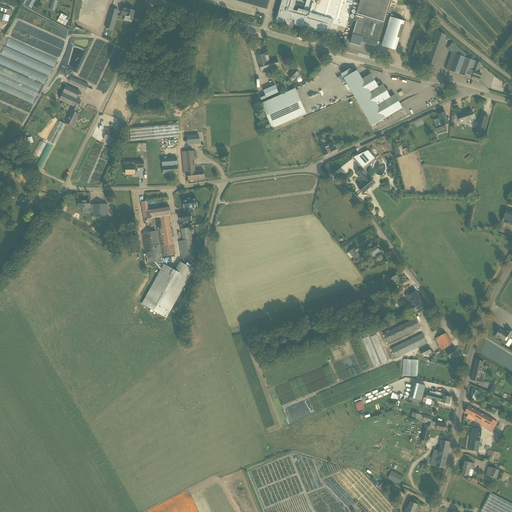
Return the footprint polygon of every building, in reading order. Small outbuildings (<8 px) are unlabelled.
[(36,0),(28,0),(28,1),(26,0),(24,0),(22,4),(31,8),(36,0)] [(282,0),(277,19),(277,20),(279,22),(282,23),(286,24),(289,24),(289,23),(290,19),(295,21),(294,23),(295,25),(328,34),(330,33),(331,29),(330,29),(332,24),(346,28),(347,24),(351,10),(354,0),(355,0),(359,1),(359,0),(282,0)] [(360,47),(361,42),(363,38),(374,41),(378,42),(390,0),(360,0),(356,14),(355,14),(354,16),(353,21),(356,22),(350,44),(360,47)] [(0,12),(7,15),(8,10),(8,8),(0,5),(0,12)] [(133,18),(134,11),(131,10),(131,9),(123,6),(121,15),(125,16),(124,19),(125,20),(124,21),(132,23),(133,18)] [(108,19),(116,21),(117,15),(109,13),(108,19)] [(390,17),(381,46),(396,51),(396,50),(399,38),(400,39),(400,38),(399,38),(403,26),(404,26),(403,26),(404,22),(390,17)] [(14,29),(10,37),(58,58),(61,51),(14,29)] [(445,36),(437,29),(424,65),(434,69),(443,44),(446,45),(447,42),(444,40),(445,36)] [(6,46),(54,67),(57,60),(9,39),(6,46)] [(419,58),(421,53),(424,43),(417,41),(412,56),(419,58)] [(5,46),(1,54),(49,76),(53,68),(5,46)] [(475,61),(465,58),(467,54),(464,53),(462,57),(452,53),(446,70),(469,78),(471,79),(479,82),(482,74),(479,74),(480,70),(479,70),(481,63),(476,61),(476,62),(475,61)] [(259,64),(267,62),(264,54),(256,56),(259,64)] [(0,65),(44,85),(48,77),(0,56),(0,65)] [(259,64),(261,72),(272,69),(272,71),(280,69),(279,67),(280,67),(278,59),(267,62),(259,64)] [(0,89),(33,104),(41,85),(0,66),(0,89)] [(390,98),(388,94),(388,93),(389,93),(389,92),(389,91),(389,90),(388,90),(388,89),(387,89),(386,89),(385,89),(383,85),(378,87),(371,74),(362,79),(357,71),(353,73),(350,69),(341,74),(372,126),(402,108),(394,95),(390,98)] [(294,70),(288,76),(294,81),(299,75),(294,70)] [(71,77),(68,82),(87,90),(89,85),(71,77)] [(275,85),(263,91),(267,98),(278,93),(275,85)] [(77,100),(80,92),(66,86),(59,100),(73,106),(65,123),(73,127),(79,114),(75,113),(77,108),(78,108),(81,102),(77,100)] [(272,129),(306,114),(295,89),(261,104),(272,129)] [(458,116),(460,123),(467,121),(468,122),(468,124),(475,121),(475,120),(472,111),(466,113),(458,116)] [(449,124),(445,112),(438,115),(439,118),(441,125),(435,127),(437,134),(447,132),(444,125),(449,124)] [(490,117),(482,114),(476,133),(484,135),(490,117)] [(59,121),(49,142),(55,145),(65,124),(59,121)] [(130,129),(131,142),(179,137),(178,124),(130,129)] [(116,146),(121,137),(108,130),(103,139),(116,146)] [(187,136),(188,145),(200,143),(199,135),(187,136)] [(319,147),(323,156),(328,154),(327,153),(331,152),(336,150),(333,142),(328,144),(324,146),(323,145),(319,147)] [(382,152),(377,146),(354,157),(363,168),(382,152)] [(193,151),(188,151),(182,152),(184,174),(188,174),(188,181),(205,179),(204,171),(195,172),(193,151)] [(126,175),(135,175),(135,168),(144,168),(144,162),(137,162),(137,163),(130,163),(130,166),(126,166),(126,175)] [(162,167),(163,174),(178,173),(178,165),(162,167)] [(364,183),(358,188),(363,193),(370,187),(370,188),(371,187),(371,186),(372,186),(373,185),(374,184),(361,169),(356,173),(364,183)] [(27,213),(34,203),(28,199),(26,198),(24,198),(22,201),(22,202),(23,203),(20,207),(27,213)] [(190,213),(189,208),(197,207),(196,198),(183,200),(184,209),(185,213),(179,214),(181,222),(192,221),(190,213)] [(90,205),(90,200),(84,200),(84,201),(83,201),(83,200),(78,200),(78,208),(90,208),(90,211),(93,210),(93,217),(108,217),(107,204),(93,205),(90,205)] [(194,270),(180,262),(175,270),(164,264),(161,269),(156,262),(163,261),(162,252),(163,257),(175,255),(169,216),(171,216),(169,207),(151,210),(148,211),(146,201),(141,202),(144,220),(153,218),(155,230),(156,230),(156,231),(142,234),(147,264),(154,263),(160,270),(141,304),(167,318),(194,270)] [(511,225),(511,212),(506,210),(501,221),(511,225)] [(191,228),(181,229),(182,241),(179,241),(182,262),(196,259),(191,228)] [(380,250),(379,251),(376,246),(374,248),(371,244),(368,246),(371,251),(370,251),(373,256),(374,255),(377,259),(383,255),(380,250)] [(356,261),(361,257),(354,248),(349,252),(356,261)] [(391,288),(401,282),(396,275),(393,277),(391,275),(385,279),(391,288)] [(370,297),(387,291),(385,286),(377,289),(377,288),(371,290),(371,291),(368,292),(370,297)] [(418,311),(425,306),(413,288),(404,294),(408,300),(409,299),(415,308),(416,307),(418,311)] [(383,334),(388,344),(420,328),(415,318),(383,334)] [(511,332),(508,330),(506,333),(500,329),(496,336),(502,340),(501,342),(505,345),(510,339),(511,340),(511,332)] [(446,352),(450,359),(458,354),(454,348),(453,348),(451,345),(452,344),(446,333),(435,340),(442,351),(445,349),(447,351),(446,352)] [(395,358),(427,342),(423,334),(391,349),(395,358)] [(381,364),(388,361),(376,335),(370,338),(381,364)] [(380,365),(368,337),(362,339),(374,367),(380,365)] [(429,346),(420,351),(423,358),(432,353),(429,346)] [(418,360),(403,360),(402,376),(417,377),(418,360)] [(479,382),(481,376),(484,362),(476,360),(471,381),(479,382)] [(409,398),(421,401),(425,386),(413,383),(409,398)] [(451,398),(443,396),(443,394),(436,392),(435,395),(427,392),(426,397),(424,396),(422,403),(426,404),(427,398),(449,404),(451,398)] [(362,401),(355,404),(357,410),(364,407),(362,401)] [(492,431),(493,431),(497,422),(478,412),(479,412),(468,406),(465,413),(468,415),(466,418),(474,422),(474,421),(492,431)] [(424,415),(424,416),(423,423),(425,424),(426,421),(431,422),(432,417),(424,415)] [(436,430),(444,431),(446,424),(437,423),(434,422),(433,426),(436,426),(436,430)] [(420,440),(427,442),(431,428),(425,424),(420,440)] [(469,450),(478,452),(482,429),(472,427),(469,450)] [(450,442),(441,440),(440,445),(436,444),(433,459),(436,460),(436,463),(430,461),(429,465),(435,466),(435,467),(444,469),(450,442)] [(390,458),(387,464),(404,473),(407,466),(390,458)] [(472,476),(473,470),(475,464),(464,461),(461,474),(469,476),(472,476)] [(486,477),(494,479),(496,470),(497,469),(488,467),(486,477)] [(399,485),(403,477),(392,471),(388,479),(399,485)] [(373,477),(370,480),(376,487),(379,485),(373,477)] [(377,487),(384,495),(390,489),(384,486),(382,483),(377,487)] [(511,511),(511,504),(490,493),(480,511),(511,511)] [(414,511),(417,505),(410,502),(405,511),(414,511)]
